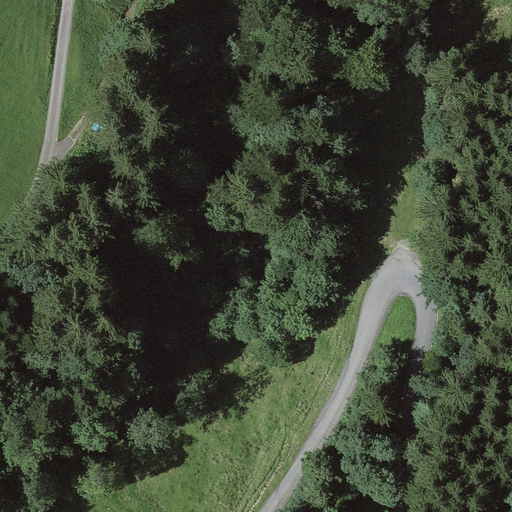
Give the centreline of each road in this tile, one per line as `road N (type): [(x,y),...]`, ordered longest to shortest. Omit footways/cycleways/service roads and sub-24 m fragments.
road 1 (residential): [(403,511),(401,469),(425,304),(414,279),(401,275),(381,290),(340,402),(269,511)]
road 2 (unclassified): [(0,249),(46,172),(70,0)]
road 3 (track): [(47,159),(85,123),(138,0)]
